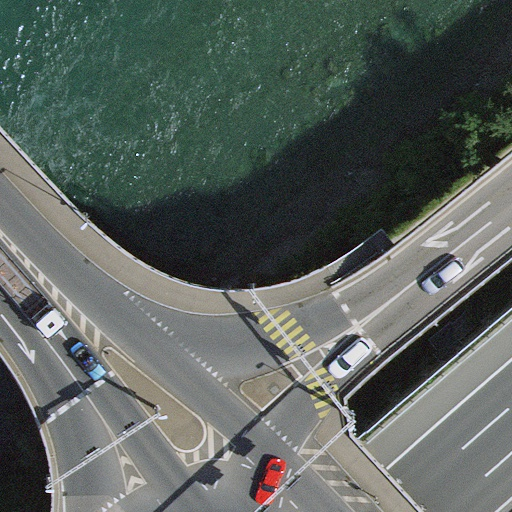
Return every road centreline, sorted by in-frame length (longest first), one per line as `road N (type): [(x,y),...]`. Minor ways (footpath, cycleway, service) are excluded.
road 1 (motorway): [(491,221),(343,310),(241,348),(166,357)]
road 2 (motorway): [(491,221),(323,387),(274,456)]
road 3 (secondary): [(166,357),(0,216)]
road 4 (secondary): [(85,392),(192,501)]
road 5 (secondary): [(274,456),(166,357)]
road 6 (secondary): [(0,283),(85,392)]
road 7 (motorway): [(511,430),(420,511)]
road 8 (motorway): [(85,392),(101,511)]
